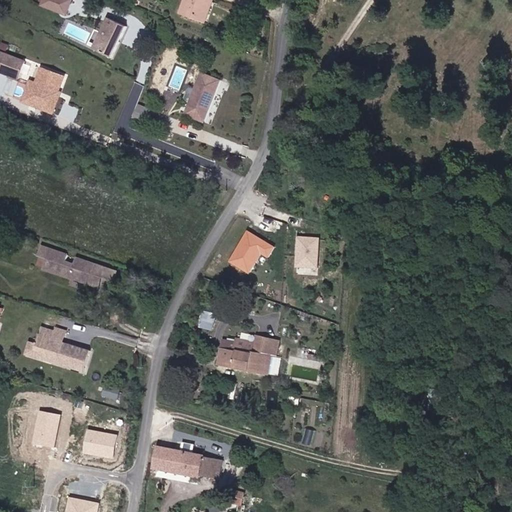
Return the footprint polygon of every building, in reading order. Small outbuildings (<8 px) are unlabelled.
[(70,13),(74,0),(47,0),(46,3),(70,13)] [(189,0),(187,9),(205,16),(211,0),(189,0)] [(217,0),(211,0),(205,16),(211,18),(217,0)] [(115,59),(129,26),(112,17),(96,50),(115,59)] [(0,69),(15,76),(24,60),(0,49),(0,69)] [(52,93),(54,90),(62,76),(40,67),(33,80),(25,95),(40,101),(37,107),(45,110),(53,94),(52,93)] [(206,121),(222,81),(204,74),(188,114),(206,121)] [(11,76),(5,91),(12,94),(18,79),(11,76)] [(40,101),(25,95),(33,80),(26,77),(16,97),(37,107),(40,101)] [(135,118),(147,123),(152,111),(140,106),(135,118)] [(275,247),(246,230),(228,260),(249,273),(260,255),(268,259),(275,247)] [(317,269),(319,237),(296,236),(294,267),(317,269)] [(64,264),(60,273),(98,286),(102,277),(107,278),(111,269),(94,263),(91,269),(83,266),(86,260),(59,251),(54,261),(64,264)] [(123,273),(111,269),(107,278),(119,283),(123,273)] [(107,278),(102,277),(98,286),(103,287),(107,278)] [(215,329),(219,315),(205,311),(201,326),(215,329)] [(36,347),(47,351),(46,357),(85,370),(91,348),(61,339),(53,337),(55,328),(43,324),(37,342),(36,347)] [(65,327),(56,325),(55,328),(53,337),(61,339),(65,327)] [(269,373),(273,352),(278,353),(281,338),(257,334),(256,341),(238,338),(237,342),(225,340),(221,363),(269,373)] [(47,351),(36,347),(37,342),(31,340),(27,351),(46,357),(47,351)] [(274,374),(278,353),(273,352),(269,373),(274,374)] [(105,395),(122,399),(124,388),(108,384),(105,395)] [(55,446),(60,415),(41,412),(35,442),(55,446)] [(118,436),(87,429),(82,452),(114,458),(118,436)] [(220,478),(223,459),(158,445),(153,468),(203,478),(204,475),(220,478)] [(97,511),(99,503),(69,498),(66,511),(97,511)]
